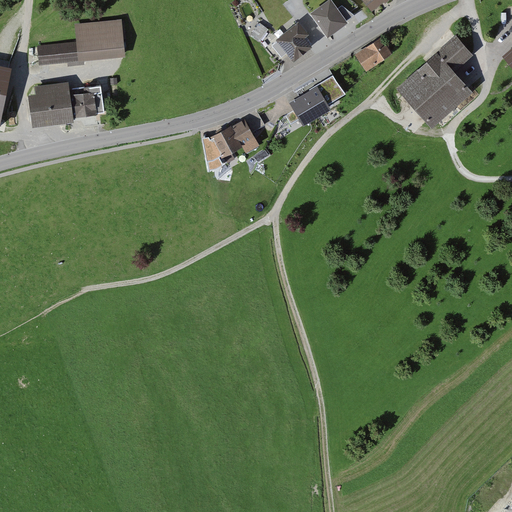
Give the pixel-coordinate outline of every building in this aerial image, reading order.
[(391,0),(361,0),(372,13),(384,3),(385,5),(391,0)] [(347,27),(329,2),(319,9),(326,18),(319,23),(330,39),(347,27)] [(81,41),(40,45),(42,65),(128,55),(124,18),(79,24),(81,41)] [(275,32),(262,22),(252,37),(265,46),(275,32)] [(313,38),(301,23),(279,40),(295,61),(313,47),(308,41),(313,38)] [(457,33),(399,83),(434,124),(475,89),(457,68),(474,53),(457,33)] [(384,40),(357,55),(367,72),(393,57),(384,40)] [(347,98),(334,77),(288,103),(303,130),(331,114),(328,109),(347,98)] [(76,122),(76,117),(73,94),(72,81),(37,85),(38,94),(30,94),(34,127),(76,122)] [(78,93),(73,94),(76,117),(109,113),(105,84),(77,87),(78,93)] [(222,133),(212,139),(225,161),(260,142),(247,119),(239,124),(222,133)]
